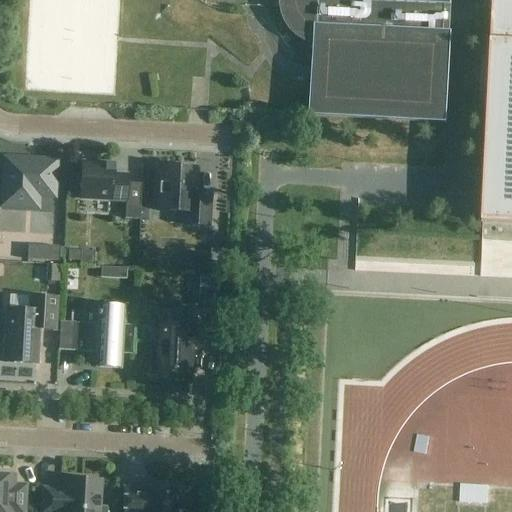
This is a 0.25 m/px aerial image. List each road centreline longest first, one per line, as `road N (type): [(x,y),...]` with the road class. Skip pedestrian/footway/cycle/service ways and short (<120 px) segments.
road 1 (residential): [(227,138),(0,122)]
road 2 (residential): [(207,446),(0,436)]
